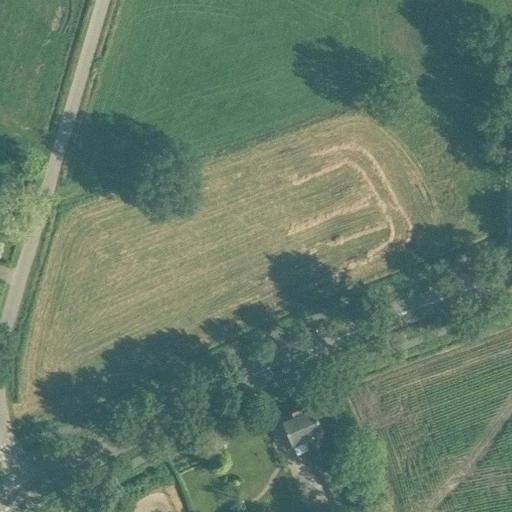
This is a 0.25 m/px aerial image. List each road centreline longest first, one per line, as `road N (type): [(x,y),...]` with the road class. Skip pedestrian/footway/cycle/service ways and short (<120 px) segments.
road 1 (tertiary): [(33,491),(230,383),(511,272)]
road 2 (unclassified): [(0,345),(102,0)]
